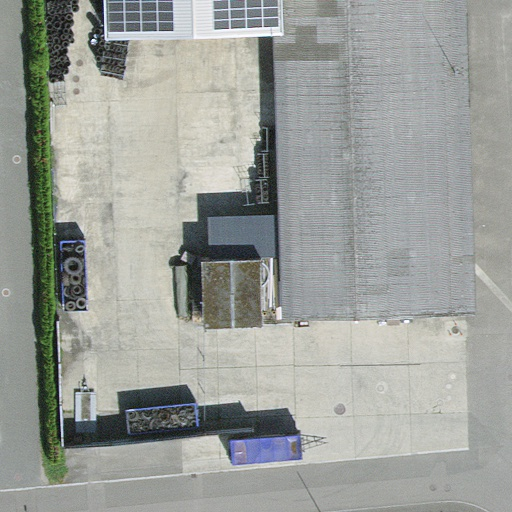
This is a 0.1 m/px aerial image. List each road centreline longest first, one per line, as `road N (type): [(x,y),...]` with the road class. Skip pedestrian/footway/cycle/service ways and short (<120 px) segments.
road 1 (unknown): [(368,483),(341,388),(310,362),(225,338),(182,314),(162,280),(154,39)]
road 2 (residential): [(511,479),(301,484),(72,511)]
